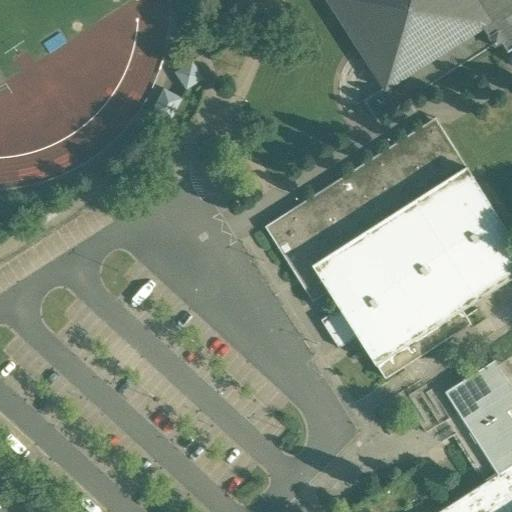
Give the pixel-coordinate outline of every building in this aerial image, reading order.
[(511,0),(327,0),(383,87),(362,100),(375,120),(493,45),(494,47),(502,41),(507,49),(511,46),(511,0)] [(191,62),(177,72),(176,71),(175,72),(176,74),(185,88),(186,90),(188,89),(187,88),(202,79),(202,80),(204,79),(203,77),(202,77),(193,63),(192,61),(191,62)] [(180,98),(165,90),(165,89),(164,88),(163,90),(153,110),(152,111),(154,112),(169,120),(168,120),(170,121),(171,119),(181,100),(182,98),(181,97),(180,98)] [(436,117),(266,226),(313,301),(330,290),(313,264),(467,166),(436,117)] [(511,236),(467,166),(313,264),(330,290),(340,307),(358,335),(376,363),(386,377),(471,322),(462,308),(511,275),(511,236)] [(340,307),(322,319),(339,347),(358,335),(340,307)] [(492,477),(436,511),(511,511),(511,416),(507,410),(511,406),(511,386),(494,359),(446,390),(498,473),(492,477)]
